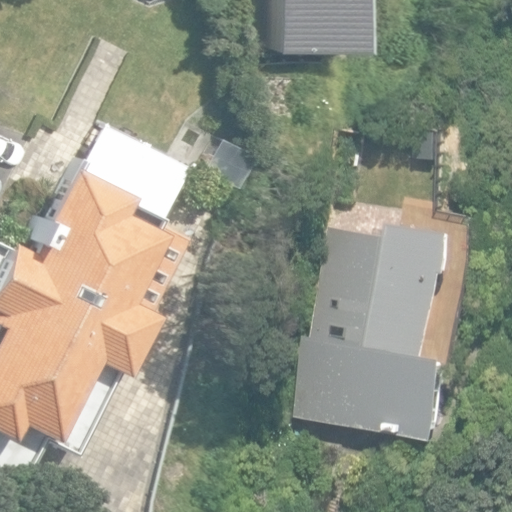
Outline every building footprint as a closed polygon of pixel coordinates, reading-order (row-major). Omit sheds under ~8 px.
[(250,0),(256,62),(362,53),(362,0),(250,0)] [(346,91),(347,111),(384,108),(382,88),(346,91)] [(151,219),(180,162),(94,120),(71,166),(63,161),(37,213),(31,209),(17,238),(5,232),(0,242),(0,477),(11,482),(36,433),(68,449),(109,367),(116,371),(147,310),(141,307),(178,233),(151,219)] [(369,159),(369,131),(344,132),(343,158),(369,159)] [(302,413),(446,436),(459,355),(435,351),(452,243),(332,224),(302,413)]
